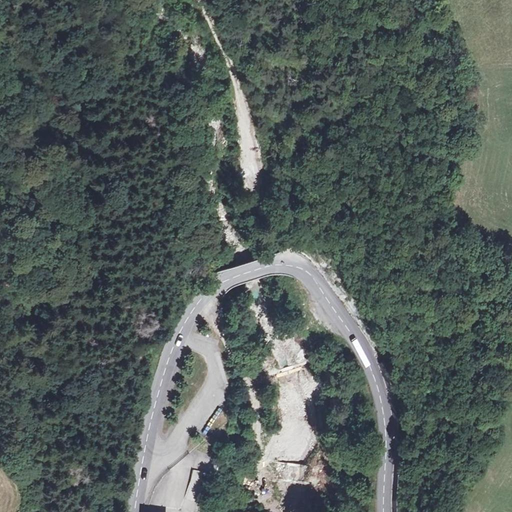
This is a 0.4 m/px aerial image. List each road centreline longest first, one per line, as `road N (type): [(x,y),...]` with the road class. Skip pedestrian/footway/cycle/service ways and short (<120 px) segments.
road 1 (secondary): [(381,511),(377,392),(363,358),(310,284),(275,265),(250,271),(217,285),(188,317)]
road 2 (track): [(272,216),(200,0)]
road 3 (unclassified): [(141,470),(211,394),(211,358),(188,317)]
road 4 (secondary): [(188,317),(141,470)]
